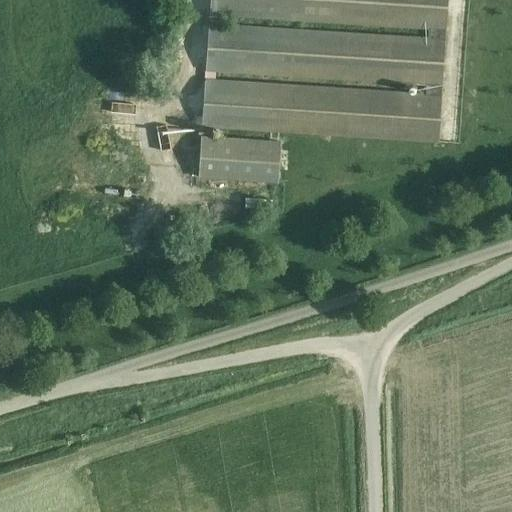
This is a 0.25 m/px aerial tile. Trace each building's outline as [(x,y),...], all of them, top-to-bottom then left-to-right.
[(205,81),(202,124),(438,139),(447,0),(210,0),(209,12),(220,13),(429,27),(428,39),(219,25),(209,25),(206,68),(217,68),(425,82),(425,95),(216,81),(205,81)] [(209,12),(209,25),(219,25),(220,13),(209,12)] [(206,68),(205,81),(216,81),(217,68),(206,68)] [(97,95),(96,106),(120,108),(121,97),(97,95)] [(201,134),(199,174),(279,180),(281,140),(201,134)] [(224,186),(224,196),(250,198),(250,187),(224,186)] [(303,404),(279,424),(291,438),(315,418),(303,404)]
